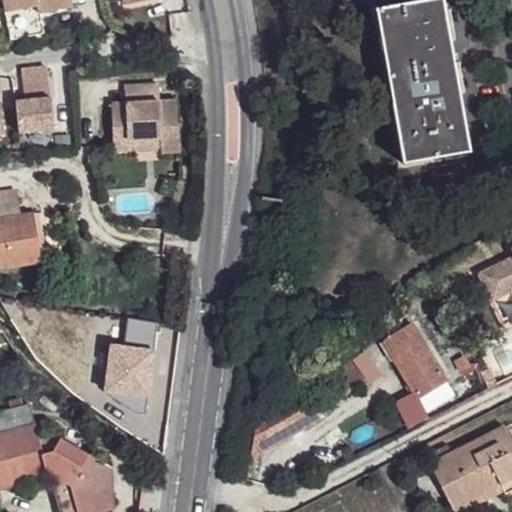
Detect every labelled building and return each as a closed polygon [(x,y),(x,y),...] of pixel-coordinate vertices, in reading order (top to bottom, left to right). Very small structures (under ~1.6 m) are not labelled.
[(34,6),(59,0),(0,0),(3,12),(34,6)] [(71,7),(69,0),(59,0),(34,6),(36,15),(71,7)] [(401,165),(467,152),(441,0),(423,0),(373,10),(401,165)] [(43,71),(21,74),(23,105),(13,106),(16,137),(51,134),(48,103),(46,103),(43,71)] [(130,103),(115,104),(117,140),(164,138),(165,148),(165,153),(184,153),(182,101),(164,102),(163,85),(129,86),(130,103)] [(164,138),(117,140),(117,150),(165,148),(164,138)] [(194,167),(183,168),(184,178),(195,177),(194,167)] [(195,177),(184,178),(174,204),(187,208),(195,186),(195,177)] [(0,219),(20,216),(18,195),(0,197),(0,219)] [(20,216),(0,219),(0,267),(38,262),(30,215),(20,216)] [(511,253),(511,258),(477,277),(491,303),(511,292),(511,250),(511,251),(511,253)] [(69,283),(42,279),(39,296),(67,300),(69,283)] [(511,292),(491,303),(506,332),(511,329),(511,292)] [(380,338),(394,363),(423,346),(408,320),(380,338)] [(423,346),(394,363),(415,397),(444,379),(423,346)] [(458,374),(471,366),(465,355),(453,362),(458,374)] [(303,396),(304,398),(313,412),(363,380),(354,364),(303,396)] [(258,426),(252,454),(316,419),(313,412),(304,398),(258,426)] [(0,481),(2,482),(5,490),(47,480),(70,487),(76,511),(102,511),(111,509),(111,471),(51,436),(37,440),(26,405),(0,411),(0,481)] [(426,464),(450,509),(500,484),(502,493),(504,496),(511,492),(511,461),(508,452),(511,450),(511,440),(504,424),(426,464)] [(56,511),(76,511),(70,487),(47,480),(56,511)] [(500,484),(450,509),(451,511),(465,511),(502,493),(500,484)]
